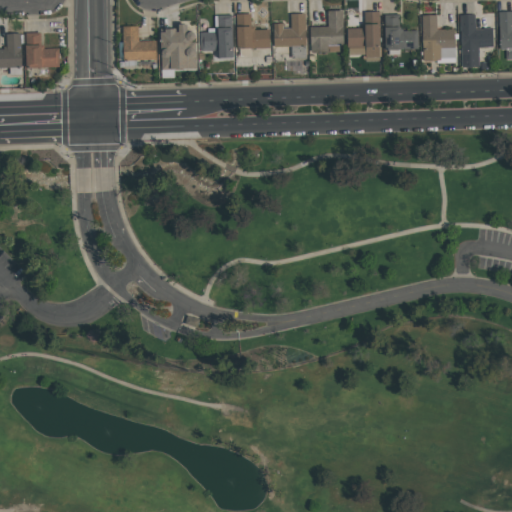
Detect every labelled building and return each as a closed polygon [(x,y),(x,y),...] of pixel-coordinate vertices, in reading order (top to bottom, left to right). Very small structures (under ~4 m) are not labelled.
[(309,27),(310,52),(343,51),(342,10),(327,11),(327,26),(309,27)] [(379,11),(364,12),(364,27),(347,28),(347,54),(365,54),(365,61),(380,60),(379,11)] [(237,49),(269,48),(269,29),(252,29),(251,13),(236,14),(237,49)] [(305,13),(290,14),(290,25),(272,25),(273,47),(305,46),(305,13)] [(218,58),(233,58),(232,14),(216,15),(216,30),(199,30),(200,51),(218,50),(218,58)] [(417,29),(399,30),(398,14),(383,14),(385,50),(418,49),(417,29)] [(492,28),(475,28),(474,14),(460,15),(461,67),(479,67),(478,47),(493,47),(492,28)] [(454,29),(437,29),(436,15),(421,15),(422,62),(455,61),(454,29)] [(196,69),(195,31),(187,32),(187,24),(178,24),(178,29),(161,29),(161,69),(196,69)] [(138,41),(138,26),(122,26),(123,61),(156,60),(155,40),(138,41)] [(59,48),(42,48),(41,32),(25,32),(26,67),(59,67),(59,48)] [(0,48),(0,67),(21,67),(20,33),(6,34),(6,48),(0,48)]
